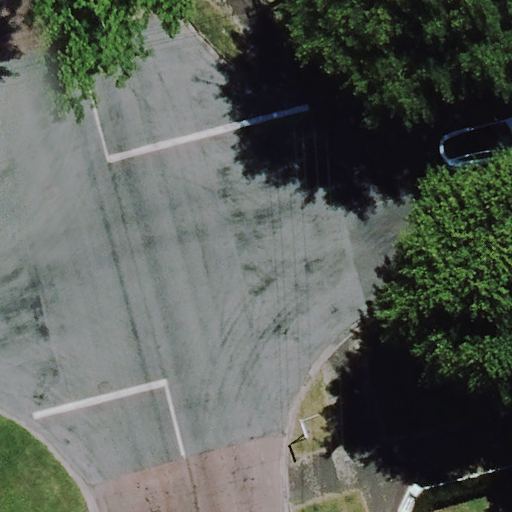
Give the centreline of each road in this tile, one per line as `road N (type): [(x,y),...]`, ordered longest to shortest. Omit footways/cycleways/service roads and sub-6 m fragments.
road 1 (residential): [(511,170),(132,270)]
road 2 (residential): [(68,0),(132,270)]
road 3 (residential): [(132,270),(196,511)]
road 4 (residential): [(132,270),(0,303)]
